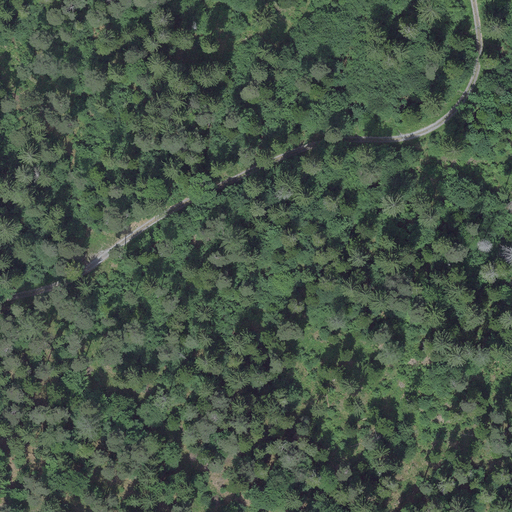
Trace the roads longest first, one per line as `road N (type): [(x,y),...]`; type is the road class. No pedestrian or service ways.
road 1 (track): [(0,298),(73,278),(161,217),(288,154),(335,140),(412,136),(441,121),(465,98),(476,71),(472,0)]
road 2 (track): [(215,0),(363,84),(447,117)]
